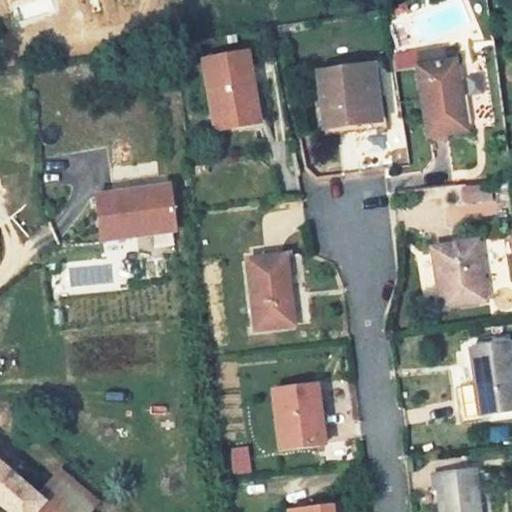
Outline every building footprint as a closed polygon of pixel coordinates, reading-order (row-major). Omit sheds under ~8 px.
[(214,58),(225,125),(267,119),(255,51),(214,58)] [(430,66),(437,136),(477,132),(469,63),(430,66)] [(326,70),(332,124),(386,120),(379,64),(326,70)] [(92,193),(99,243),(178,233),(171,183),(92,193)] [(441,250),(450,308),(492,302),(483,244),(441,250)] [(249,256),(255,325),(291,322),(285,253),(249,256)] [(466,380),(469,413),(511,408),(511,342),(478,346),(481,378),(466,380)] [(273,386),(279,444),(314,440),(312,406),(319,406),(316,381),(273,386)] [(62,511),(50,501),(0,458),(0,492),(24,511),(62,511)] [(440,471),(444,511),(481,511),(477,467),(440,471)] [(62,511),(107,511),(110,510),(70,477),(50,501),(62,511)] [(336,511),(336,499),(325,500),(326,511),(336,511)] [(285,504),(286,511),(326,511),(325,500),(285,504)]
